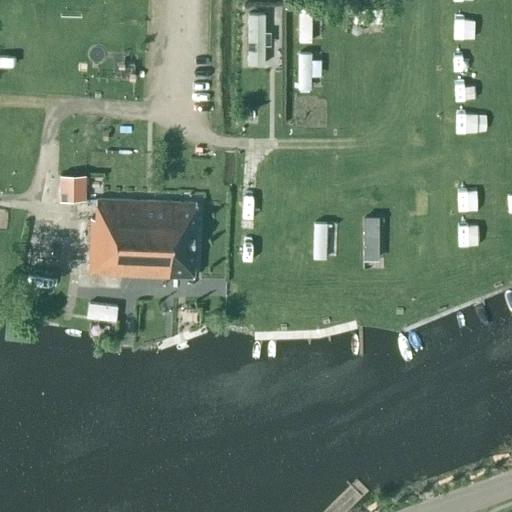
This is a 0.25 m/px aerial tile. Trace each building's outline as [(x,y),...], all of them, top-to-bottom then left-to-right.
[(249,68),(266,68),(267,11),(250,10),(249,68)] [(383,30),(384,14),(347,13),(347,29),(383,30)] [(311,93),(312,56),(301,56),(300,92),(311,93)] [(60,182),(61,208),(88,207),(87,181),(60,182)] [(88,275),(191,278),(194,202),(94,200),(94,219),(90,219),(88,275)] [(458,215),(458,244),(472,243),(471,215),(458,215)] [(382,223),(365,223),(364,267),(381,267),(382,223)] [(328,264),(328,224),(316,224),(315,264),(328,264)] [(243,233),(243,266),(255,266),(255,233),(243,233)] [(87,322),(117,327),(120,308),(90,302),(87,322)]
